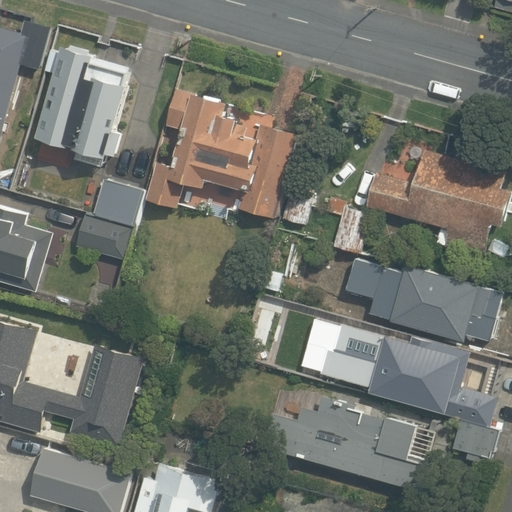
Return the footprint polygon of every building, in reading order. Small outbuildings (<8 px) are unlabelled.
[(0,157),(26,62),(45,68),(56,27),(31,20),(27,32),(0,24),(0,157)] [(93,50),(75,45),(74,49),(66,46),(41,137),(82,149),(79,159),(107,167),(111,153),(119,155),(125,134),(117,132),(135,67),(92,55),(93,50)] [(244,208),(281,217),(302,133),(264,123),(261,136),(241,131),(244,118),(230,114),(233,101),(183,88),(173,124),(188,128),(181,155),(184,156),(182,166),(163,161),(153,198),(183,206),(190,181),(210,186),(212,178),(250,188),(244,208)] [(437,240),(485,253),(494,219),(507,222),(511,202),(511,185),(504,184),(508,167),(428,146),(420,178),(379,168),(370,202),(442,221),(437,240)] [(97,208),(138,220),(148,185),(107,174),(97,208)] [(285,216),(310,223),(317,196),(292,190),(285,216)] [(337,245),(365,252),(376,212),(351,206),(353,200),(335,196),(331,210),(346,214),(337,245)] [(19,283),(43,289),(59,231),(31,223),(34,212),(0,202),(0,277),(4,279),(3,284),(18,288),(19,283)] [(88,209),(79,243),(124,255),(133,222),(88,209)] [(361,309),(470,341),(473,333),(494,339),(508,292),(412,264),(410,272),(388,265),(380,292),(367,288),(361,309)] [(269,287),(284,290),(288,273),(273,269),(269,287)] [(125,443),(148,357),(97,343),(83,394),(27,379),(41,327),(0,316),(0,419),(44,431),(49,410),(77,418),(74,429),(125,443)] [(450,414),(494,426),(502,397),(465,387),(475,351),(416,335),(415,341),(346,322),(339,348),(333,347),(326,373),(377,386),(375,392),(450,412),(450,414)] [(268,445),(429,492),(436,465),(413,458),(423,423),(391,414),(390,418),(362,410),(364,404),(328,393),(323,411),(305,406),(301,419),(277,412),(268,445)] [(470,456),(493,463),(502,432),(466,423),(458,447),(471,451),(470,456)] [(35,492),(110,511),(122,511),(135,467),(48,444),(35,492)] [(217,511),(227,478),(166,462),(162,478),(150,474),(139,511),(217,511)]
